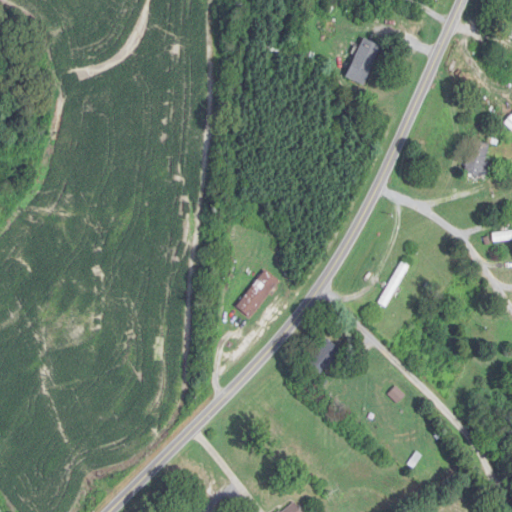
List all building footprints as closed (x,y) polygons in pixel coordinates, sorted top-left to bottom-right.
[(347,78),(364,86),(382,47),(365,39),(347,78)] [(412,266),(404,262),(380,304),(389,308),(412,266)] [(237,307),(251,318),(281,283),(267,271),(237,307)] [(327,368),(335,373),(346,353),(325,340),(311,365),(324,373),(327,368)] [(281,511),(303,511),(295,501),(281,511)]
